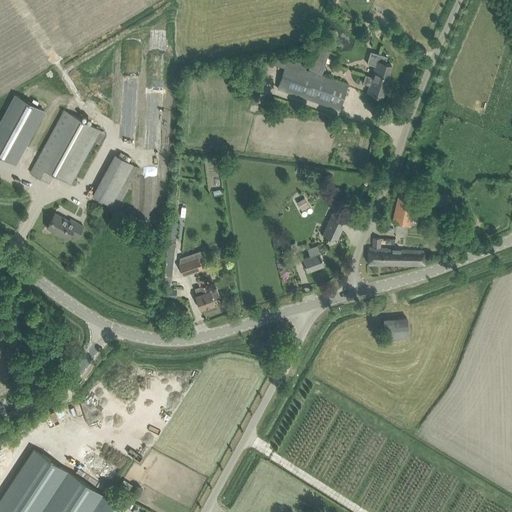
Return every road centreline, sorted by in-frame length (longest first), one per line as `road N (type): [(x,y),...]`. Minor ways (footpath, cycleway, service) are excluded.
road 1 (unclassified): [(354,292),(356,256),(459,0)]
road 2 (unclassified): [(309,306),(310,320),(205,511)]
road 3 (unclassified): [(101,325),(157,342),(192,342),(309,306)]
road 4 (unclassified): [(354,292),(511,239)]
road 5 (unclassified): [(0,410),(62,385),(81,367),(101,325)]
road 6 (unclassified): [(0,251),(101,325)]
